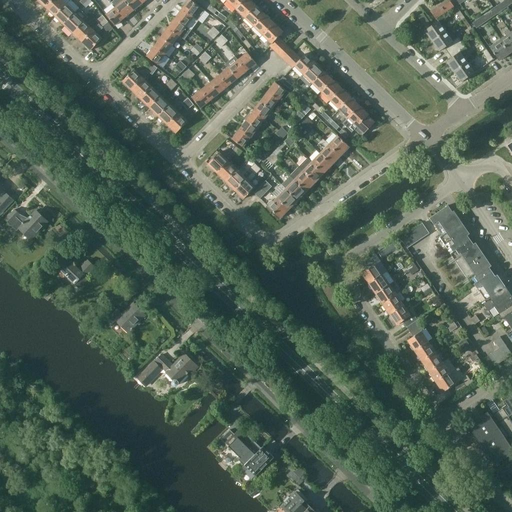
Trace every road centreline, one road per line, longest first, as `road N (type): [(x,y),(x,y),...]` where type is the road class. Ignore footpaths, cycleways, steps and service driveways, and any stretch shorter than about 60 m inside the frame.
road 1 (tertiary): [(445,511),(0,79)]
road 2 (unclassified): [(385,511),(0,138)]
road 3 (unclassified): [(437,423),(336,278),(337,264),(459,181)]
road 4 (unclassified): [(181,161),(272,243),(424,138)]
road 5 (unclassified): [(424,138),(282,0)]
road 6 (unclassified): [(181,161),(277,61)]
road 7 (unclassified): [(181,161),(95,76)]
